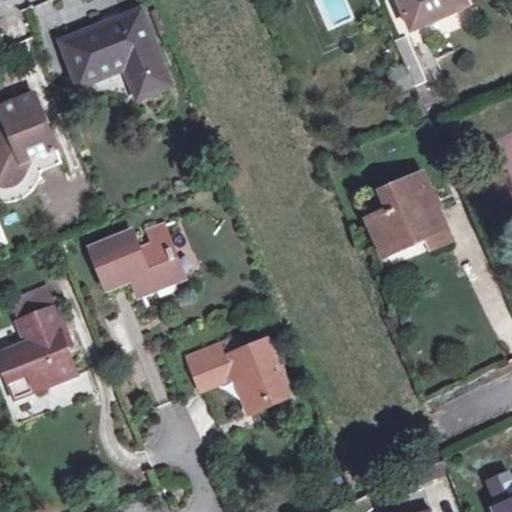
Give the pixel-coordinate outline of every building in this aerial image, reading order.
[(472,10),(467,0),(399,0),(415,34),(472,10)] [(128,90),(163,75),(140,18),(103,33),(102,30),(66,46),(86,93),(123,78),(128,90)] [(388,65),(385,66),(399,97),(417,89),(420,96),(432,90),(411,44),(384,56),(388,65)] [(163,75),(128,90),(135,104),(170,89),(163,75)] [(0,131),(0,201),(10,205),(23,203),(38,188),(41,175),(61,167),(34,99),(1,112),(5,121),(0,131)] [(370,217),(383,250),(424,234),(430,245),(448,239),(420,175),(385,189),(393,208),(370,217)] [(136,280),(138,286),(133,287),(137,301),(158,293),(157,289),(176,281),(169,265),(179,262),(175,250),(172,251),(168,241),(142,251),(136,238),(93,253),(108,291),(136,280)] [(0,356),(0,358),(17,400),(79,376),(62,335),(68,333),(58,309),(20,323),(28,345),(0,356)] [(233,375),(249,412),(289,396),(265,340),(241,350),(236,340),(188,358),(199,388),(233,375)] [(491,500),(511,492),(511,473),(510,469),(483,479),(491,500)] [(511,511),(511,502),(502,507),(503,511),(511,511)]
